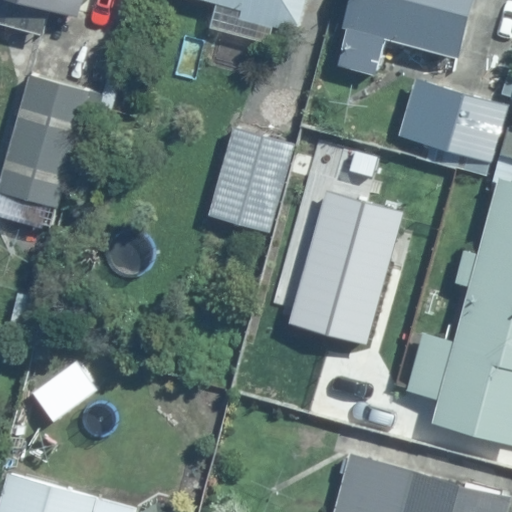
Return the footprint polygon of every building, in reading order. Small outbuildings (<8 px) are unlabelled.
[(14,0),(82,19),(87,0),(14,0)] [(215,26),(260,37),(263,25),(307,35),(315,0),(193,0),(220,6),(215,26)] [(353,0),(336,64),(380,76),(389,42),(460,61),(476,0),(353,0)] [(511,103),(419,74),(399,137),(495,167),(511,112),(511,103)] [(91,89),(29,75),(0,201),(0,212),(59,226),(91,89)] [(301,145),(240,126),(238,133),(213,216),(274,234),(301,145)] [(511,180),(501,178),(483,252),(469,248),(460,285),(471,287),(458,339),(426,331),(410,393),(442,401),(437,423),(511,442),(511,180)] [(98,390),(78,363),(50,384),(69,411),(98,390)] [(511,511),(511,498),(357,452),(339,511),(511,511)] [(96,511),(101,497),(13,472),(1,511),(96,511)]
